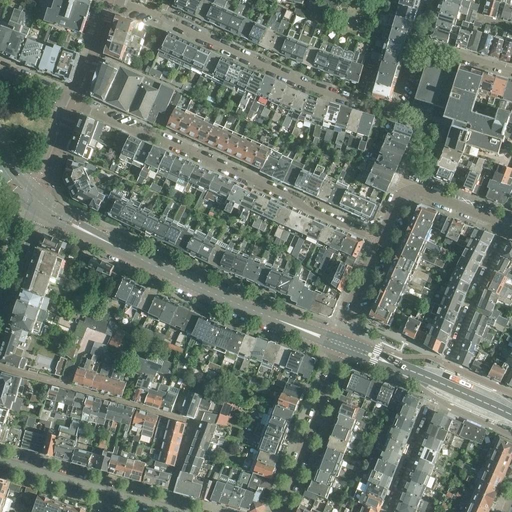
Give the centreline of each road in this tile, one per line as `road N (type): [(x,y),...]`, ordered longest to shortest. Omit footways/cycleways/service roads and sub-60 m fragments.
road 1 (residential): [(417,45),(397,113),(321,89),(116,0)]
road 2 (residential): [(75,101),(378,241)]
road 3 (tertiary): [(332,341),(194,283),(38,202)]
road 4 (residential): [(511,393),(447,365),(509,227)]
road 5 (tertiary): [(511,416),(341,344)]
road 6 (residential): [(280,511),(341,344)]
road 7 (residential): [(0,328),(38,202)]
